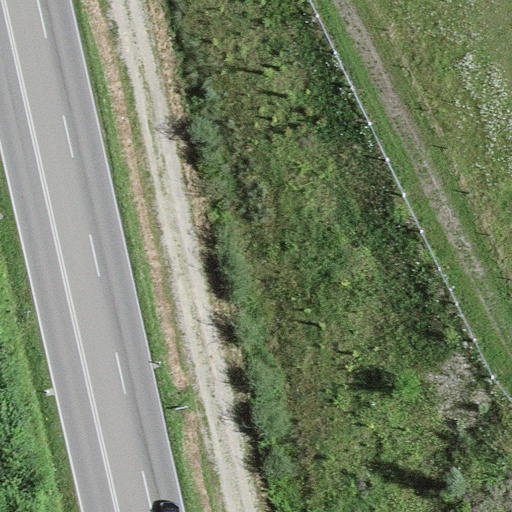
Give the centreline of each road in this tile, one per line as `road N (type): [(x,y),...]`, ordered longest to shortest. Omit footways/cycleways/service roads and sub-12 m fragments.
road 1 (track): [(128,0),(246,511)]
road 2 (primary): [(135,511),(19,0)]
